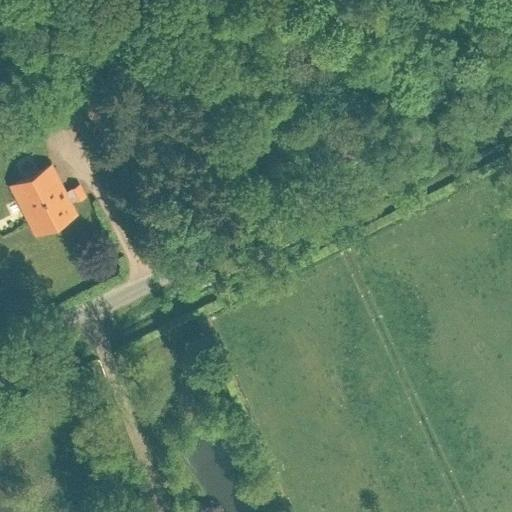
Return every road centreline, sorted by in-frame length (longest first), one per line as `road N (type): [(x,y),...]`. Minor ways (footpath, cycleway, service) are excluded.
road 1 (track): [(511,150),(492,152),(0,399)]
road 2 (tertiary): [(511,121),(478,117),(452,125),(0,354)]
